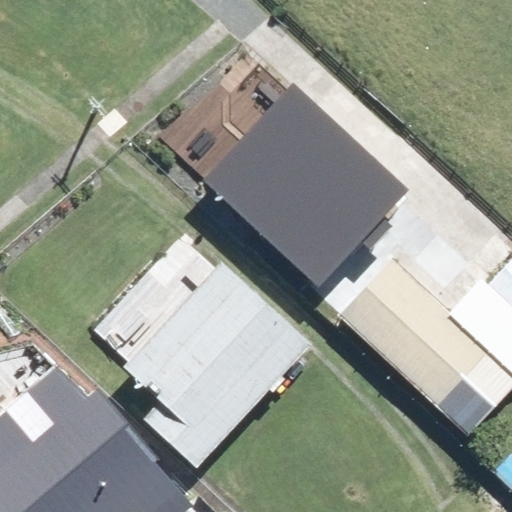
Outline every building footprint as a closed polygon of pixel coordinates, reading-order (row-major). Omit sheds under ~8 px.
[(280,253),(289,262),(379,164),(306,96),(269,134),(258,123),(204,181),(258,231),(247,243),(269,263),(280,253)] [(440,409),(494,351),(367,232),(349,253),(365,268),(345,288),(358,300),(341,318),(440,409)] [(511,259),(489,284),(500,296),(494,302),(511,320),(511,259)] [(199,468),(312,348),(221,262),(124,364),(161,399),(145,417),(199,468)] [(86,396),(56,361),(0,409),(0,511),(154,511),(160,507),(137,482),(162,459),(100,386),(86,396)] [(511,456),(496,471),(507,484),(511,479),(511,456)]
